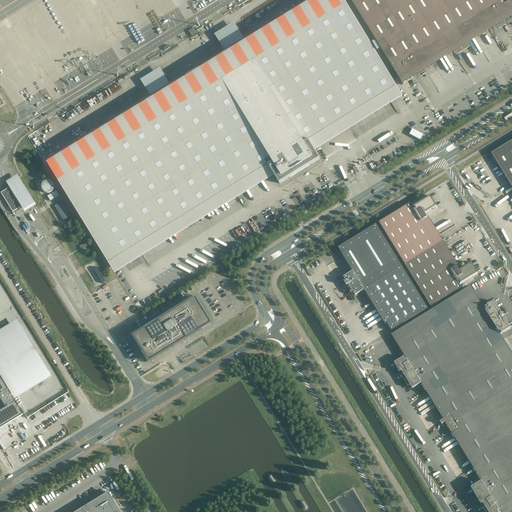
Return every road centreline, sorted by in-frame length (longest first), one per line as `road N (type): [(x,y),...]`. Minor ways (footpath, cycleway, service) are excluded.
road 1 (unclassified): [(287,255),(445,511)]
road 2 (unclassified): [(400,511),(279,316)]
road 3 (tertiary): [(275,328),(388,511)]
road 4 (tertiary): [(438,148),(281,245)]
road 5 (tertiary): [(287,255),(444,158)]
road 6 (tertiary): [(0,497),(150,405)]
road 7 (tertiary): [(144,395),(0,484)]
road 8 (unknown): [(85,405),(14,451),(14,437),(68,402)]
road 9 (tertiary): [(263,310),(260,324),(144,395)]
road 10 (tertiary): [(150,405),(275,328)]
road 11 (unclassified): [(511,268),(444,158)]
road 12 (unclassified): [(92,305),(63,259),(51,267),(79,313)]
